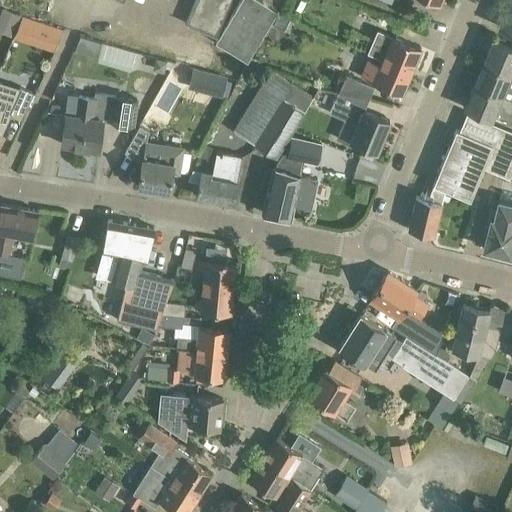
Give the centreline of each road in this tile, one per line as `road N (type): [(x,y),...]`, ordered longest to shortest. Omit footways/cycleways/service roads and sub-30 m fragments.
road 1 (residential): [(206,511),(249,439),(264,232)]
road 2 (residential): [(372,251),(474,0)]
road 3 (residential): [(264,232),(0,183)]
road 4 (residential): [(511,286),(372,251)]
